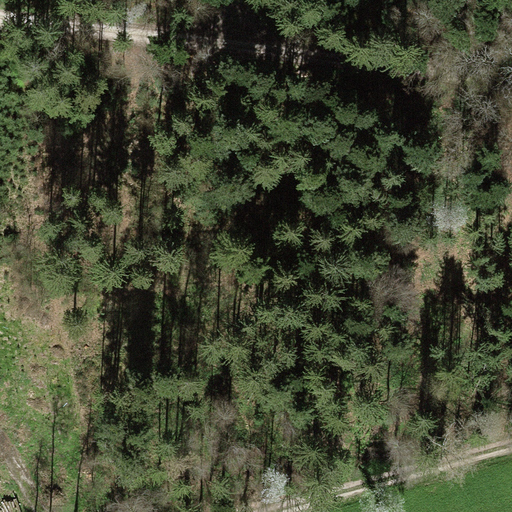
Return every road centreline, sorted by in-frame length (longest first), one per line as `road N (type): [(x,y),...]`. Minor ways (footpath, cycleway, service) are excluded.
road 1 (track): [(511,93),(377,58),(0,18)]
road 2 (track): [(271,511),(511,441)]
